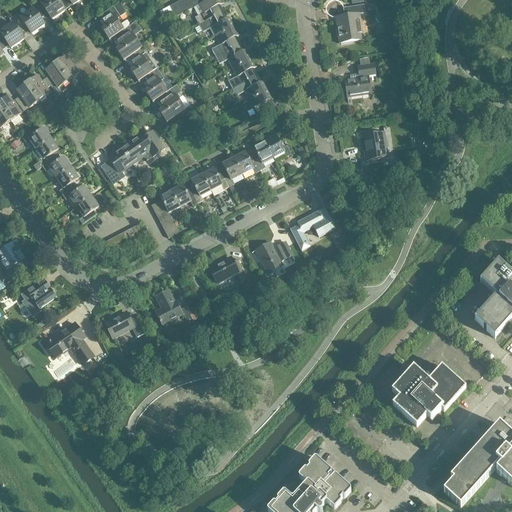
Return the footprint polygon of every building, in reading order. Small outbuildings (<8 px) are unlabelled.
[(40,0),(37,0),(30,5),(38,16),(46,11),(52,20),(65,11),(57,0),(46,0),(42,3),(40,0)] [(57,0),(65,11),(66,11),(59,2),(61,0),(68,0),(73,6),(81,0),(57,0)] [(191,10),(186,0),(183,0),(180,2),(186,13),(191,10)] [(197,7),(193,0),(186,0),(191,10),(197,7)] [(209,0),(207,1),(202,4),(199,6),(204,14),(195,18),(199,26),(221,14),(217,7),(224,4),(222,0),(209,0)] [(186,13),(180,2),(175,4),(181,15),(186,13)] [(181,15),(175,4),(170,7),(175,18),(181,15)] [(19,13),(10,20),(18,31),(25,26),(32,35),(45,26),(38,16),(30,5),(33,10),(22,17),(19,13)] [(359,15),(364,14),(363,6),(342,9),(343,17),(335,18),(339,44),(363,41),(359,15)] [(116,36),(136,22),(124,30),(114,17),(118,14),(113,7),(101,15),(105,20),(100,23),(104,28),(102,30),(109,40),(109,41),(116,36)] [(221,14),(199,26),(203,33),(211,29),(216,37),(236,26),(232,17),(224,21),(221,14)] [(0,29),(0,43),(4,40),(11,49),(24,40),(18,31),(10,20),(9,20),(12,24),(1,32),(0,29)] [(136,22),(116,36),(119,41),(115,44),(118,49),(116,51),(124,61),(123,61),(124,61),(142,48),(134,37),(142,31),(136,22)] [(236,26),(216,37),(220,46),(212,50),(215,58),(237,46),(234,39),(241,35),(236,26)] [(237,46),(215,58),(219,65),(228,60),(232,69),(253,58),(248,49),(241,53),(237,46)] [(142,48),(124,61),(124,62),(130,57),(134,62),(129,65),(133,70),(131,71),(138,82),(153,72),(145,61),(149,58),(142,48)] [(67,57),(56,64),(69,82),(79,74),(76,71),(73,66),(83,59),(79,54),(71,60),(74,64),(72,65),(67,57)] [(253,58),(232,69),(237,77),(228,82),(232,89),(254,78),(250,71),(258,67),(253,58)] [(73,66),(76,71),(86,64),(83,59),(73,66)] [(360,61),(361,67),(358,67),(360,79),(345,81),(348,99),(371,95),(369,78),(376,77),(374,65),(369,65),(368,59),(360,61)] [(69,82),(56,64),(46,71),(52,79),(48,82),(51,86),(55,84),(58,89),(69,82)] [(86,64),(76,71),(79,74),(80,76),(90,69),(86,64)] [(90,69),(80,76),(83,81),(93,74),(90,69)] [(153,72),(138,82),(145,78),(148,82),(144,85),(147,91),(145,92),(153,102),(167,92),(160,82),(164,80),(157,69),(153,72)] [(93,74),(83,81),(87,86),(97,79),(93,74)] [(38,77),(27,84),(40,102),(50,95),(47,89),(51,86),(48,82),(43,85),(38,77)] [(254,78),(232,89),(236,97),(245,92),(249,100),(270,90),(265,81),(258,85),(254,78)] [(97,79),(87,86),(90,90),(100,84),(97,79)] [(40,102),(27,84),(17,91),(23,99),(19,102),(22,107),(26,104),(29,109),(40,102)] [(167,92),(153,102),(152,103),(153,103),(159,98),(162,103),(158,106),(162,111),(159,112),(167,123),(186,110),(176,96),(178,95),(173,88),(167,92)] [(270,90),(249,100),(254,109),(245,114),(249,121),(271,110),(267,102),(274,99),(270,90)] [(9,97),(0,103),(0,106),(11,122),(21,115),(18,110),(22,107),(19,102),(14,105),(9,97)] [(11,122),(0,106),(0,128),(0,129),(11,122)] [(30,141),(37,151),(51,140),(44,130),(39,133),(36,129),(22,139),(26,144),(30,141)] [(132,139),(120,148),(133,165),(145,157),(148,162),(165,150),(153,132),(144,138),(145,139),(136,145),(132,139)] [(366,162),(388,158),(384,133),(362,136),(366,162)] [(435,143),(430,135),(419,137),(419,143),(425,142),(427,151),(435,143)] [(276,137),(265,143),(274,159),(284,154),(286,158),(291,155),(287,147),(283,149),(276,137)] [(51,140),(37,151),(43,160),(39,163),(43,168),(57,158),(54,154),(59,150),(51,140)] [(274,159),(265,143),(254,149),(260,161),(256,164),(260,172),(265,169),(263,165),(274,159)] [(133,165),(120,148),(109,156),(113,161),(102,169),(114,186),(125,178),(122,173),(133,165)] [(245,153),(234,159),(242,175),(253,170),(255,174),(260,172),(256,164),(252,166),(245,153)] [(60,162),(57,158),(43,168),(46,173),(50,170),(57,180),(72,169),(64,159),(60,162)] [(242,175),(234,159),(223,165),(229,178),(225,180),(229,188),(234,185),(232,181),(242,175)] [(72,169),(57,180),(63,189),(59,192),(63,197),(77,187),(74,183),(79,179),(72,169)] [(214,170),(203,176),(211,192),(222,186),(224,191),(229,188),(225,180),(221,182),(214,170)] [(373,180),(359,172),(356,177),(369,185),(373,180)] [(211,192),(203,176),(191,182),(198,194),(194,196),(198,204),(203,202),(201,197),(211,192)] [(383,186),(381,187),(380,189),(381,191),(382,193),(384,193),(386,193),(388,192),(389,190),(388,187),(387,186),(385,185),(383,186)] [(183,186),(172,192),(180,208),(190,203),(193,207),(198,204),(194,196),(189,199),(183,186)] [(79,191),(77,187),(63,197),(66,201),(70,199),(77,208),(92,198),(84,187),(79,191)] [(172,192),(160,198),(162,201),(165,206),(168,211),(169,214),(180,208),(172,192)] [(92,198),(77,208),(84,218),(79,221),(83,225),(90,220),(87,216),(99,208),(92,198)] [(154,212),(165,206),(162,201),(161,201),(152,207),(154,212)] [(157,217),(168,211),(165,206),(154,212),(157,217)] [(290,230),(302,253),(302,252),(310,247),(303,234),(313,228),(319,238),(335,229),(327,213),(327,212),(326,212),(325,209),(324,209),(325,210),(319,213),(319,212),(297,223),(299,226),(291,230),(290,230)] [(171,218),(169,214),(168,211),(157,217),(161,224),(171,218)] [(174,223),(171,218),(161,224),(163,229),(174,223)] [(166,234),(176,228),(174,223),(163,229),(166,234)] [(139,228),(138,226),(133,229),(138,239),(144,237),(139,228)] [(179,234),(176,228),(166,234),(168,239),(169,239),(172,238),(179,234)] [(138,239),(133,229),(127,231),(133,242),(138,239)] [(133,242),(127,231),(122,234),(128,245),(133,242)] [(128,245),(122,234),(117,237),(122,248),(128,245)] [(122,248),(117,237),(111,240),(117,251),(122,248)] [(117,251),(111,240),(106,243),(112,253),(117,251)] [(0,263),(11,278),(30,265),(20,252),(23,250),(17,241),(7,248),(5,246),(0,248),(0,263)] [(112,253),(106,243),(101,246),(106,256),(112,253)] [(281,263),(292,256),(286,243),(274,250),(270,243),(255,251),(268,275),(283,267),(281,263)] [(106,256),(101,246),(95,248),(101,259),(106,256)] [(241,283),(248,280),(237,260),(231,263),(228,258),(210,268),(220,285),(237,276),(241,283)] [(498,263),(490,272),(480,283),(481,284),(496,297),(475,320),(474,321),(495,339),(511,320),(511,275),(499,264),(499,263),(498,263)] [(44,280),(21,296),(25,301),(22,303),(33,318),(41,312),(40,312),(45,308),(44,307),(57,298),(44,280)] [(188,325),(194,322),(186,308),(181,311),(177,304),(176,305),(169,291),(155,298),(161,310),(155,313),(162,327),(183,316),(188,325)] [(137,338),(143,335),(133,314),(126,317),(124,313),(106,322),(115,340),(133,331),(137,338)] [(82,366),(94,358),(82,341),(85,339),(75,325),(54,340),(52,336),(43,342),(55,359),(70,349),(82,366)] [(400,400),(394,407),(417,428),(430,413),(435,417),(443,407),(446,410),(465,389),(442,369),(429,383),(414,370),(393,393),(400,400)] [(511,436),(500,425),(450,480),(453,482),(443,493),(461,508),(499,465),(501,466),(496,472),(511,486),(511,436)] [(267,511),(322,511),(323,511),(322,510),(321,509),(325,505),(326,504),(327,505),(333,509),(334,510),(336,509),(340,504),(341,502),(340,501),(342,498),(343,498),(343,499),(344,499),(346,498),(350,493),(351,491),(350,490),(336,478),(335,477),(334,478),(331,481),(328,478),(330,477),(331,475),(331,474),(331,473),(317,460),(316,460),(315,460),(314,460),(309,466),(309,467),(309,468),(310,469),(307,471),(306,471),(305,471),(304,471),(299,477),(299,478),(299,479),(299,480),(305,484),(305,485),(305,486),(305,487),(294,500),(293,500),(292,500),(291,500),(286,495),(285,495),(284,494),(284,495),(283,495),(278,501),(277,502),(278,503),(278,504),(276,506),(275,506),(274,506),(273,506),(268,511),(267,511)]
